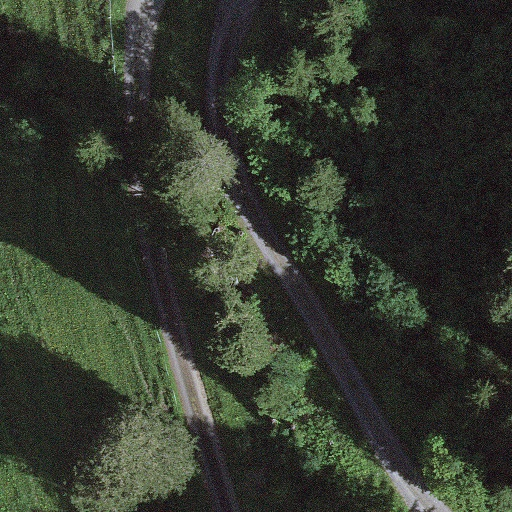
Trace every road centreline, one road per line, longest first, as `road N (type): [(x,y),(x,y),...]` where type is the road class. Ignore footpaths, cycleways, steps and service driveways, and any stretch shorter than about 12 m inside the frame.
road 1 (track): [(432,511),(241,200),(222,145),(224,0)]
road 2 (track): [(232,511),(171,322),(154,231),(136,76),(147,0)]
